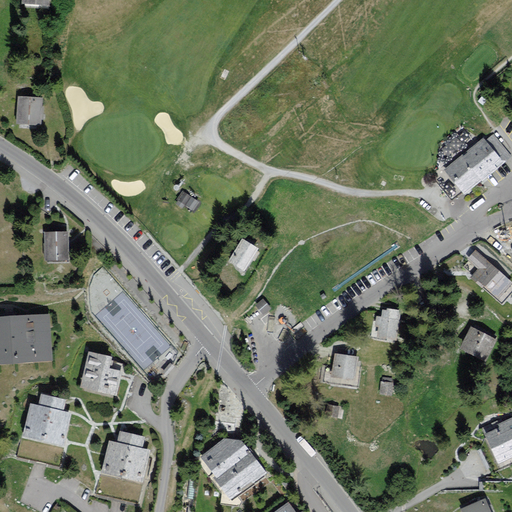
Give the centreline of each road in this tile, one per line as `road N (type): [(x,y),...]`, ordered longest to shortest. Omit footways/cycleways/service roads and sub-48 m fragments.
road 1 (track): [(339,0),(210,122),(209,139),(270,171),(353,192),(434,198),(447,211),(459,210),(469,229)]
road 2 (residential): [(249,389),(469,229),(511,213)]
road 3 (residential): [(0,146),(131,253),(206,340)]
road 4 (residential): [(159,511),(166,406),(206,340)]
road 5 (track): [(270,171),(248,204),(161,288)]
road 6 (residential): [(249,389),(347,511)]
